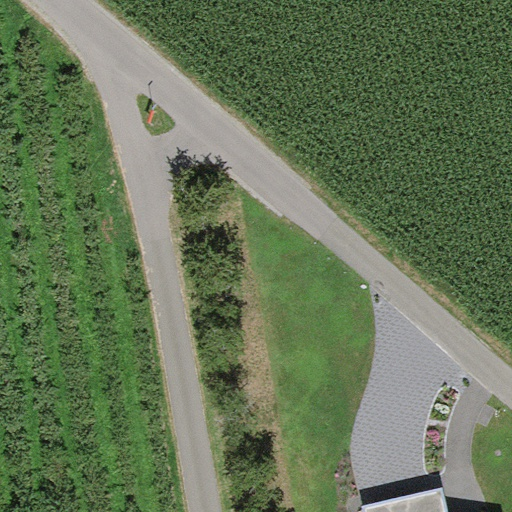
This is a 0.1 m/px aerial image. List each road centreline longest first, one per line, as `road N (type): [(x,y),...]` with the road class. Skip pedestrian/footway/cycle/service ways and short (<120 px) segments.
road 1 (residential): [(211,129),(511,387)]
road 2 (residential): [(202,511),(136,152)]
road 3 (residential): [(99,30),(211,129)]
road 4 (residential): [(136,152),(99,30)]
